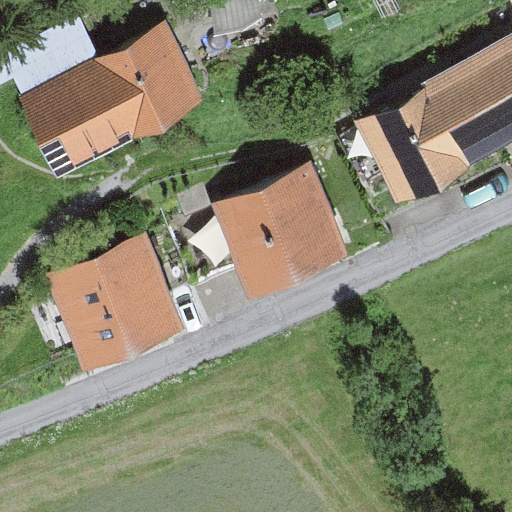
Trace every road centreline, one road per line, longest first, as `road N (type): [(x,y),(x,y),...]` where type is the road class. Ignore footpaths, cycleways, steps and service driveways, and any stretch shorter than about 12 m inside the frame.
road 1 (residential): [(0,424),(511,208)]
road 2 (track): [(113,179),(58,218),(0,286)]
